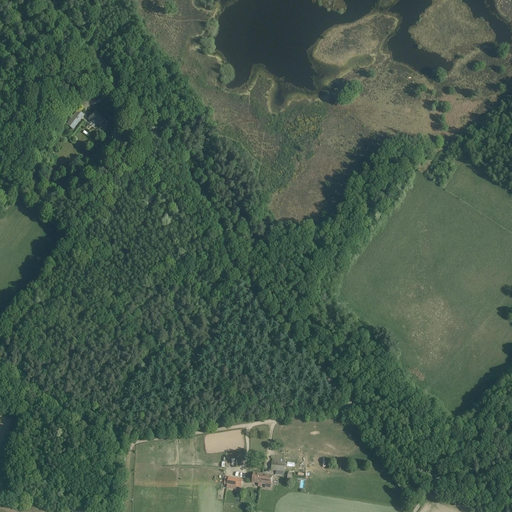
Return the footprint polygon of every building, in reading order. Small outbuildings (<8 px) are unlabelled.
[(77,111),(66,125),(73,130),(84,115),(77,111)] [(110,123),(104,119),(95,111),(88,119),(98,127),(101,122),(107,127),(110,123)] [(123,148),(128,141),(115,129),(110,135),(123,148)] [(284,476),(284,472),(285,467),(295,468),(295,463),(287,462),(287,464),(285,464),(285,463),(286,460),(272,458),(272,461),(271,471),(276,471),(276,475),(284,476)] [(261,484),(262,474),(255,473),(254,483),(258,484),(258,487),(261,487),(261,484)] [(266,485),(265,488),(270,489),(272,476),(262,474),(261,484),(266,485)] [(229,477),(227,486),(242,488),(243,480),(229,477)]
